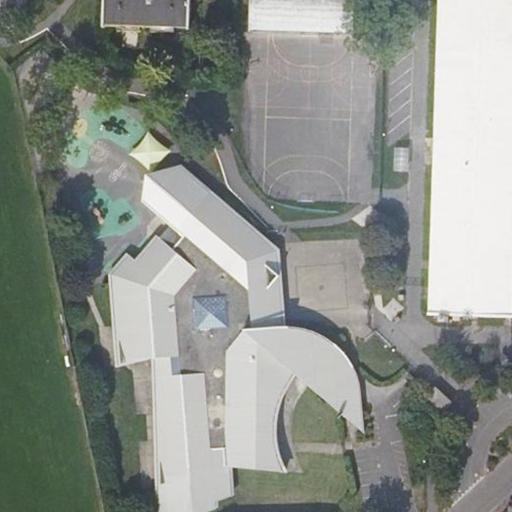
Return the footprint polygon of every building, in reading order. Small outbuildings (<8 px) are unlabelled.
[(99,0),(99,27),(185,28),(185,0),(99,0)] [(242,0),(243,26),(348,26),(347,0),(242,0)] [(511,0),(434,0),(432,301),(511,302),(511,0)] [(120,369),(158,360),(174,355),(178,374),(167,377),(169,489),(179,485),(183,494),(170,499),(170,511),(214,511),(213,505),(234,497),(229,471),(289,474),(284,461),(282,452),(280,440),(280,431),(279,424),(282,412),(284,402),(288,392),(292,384),(297,378),(301,374),(372,429),(372,422),(371,405),(369,396),(366,386),(364,379),(360,372),(354,363),(350,357),(344,352),(337,346),(328,341),(318,335),(317,335),(310,333),(297,331),(289,331),(287,331),(277,332),(273,291),(283,279),(283,277),(270,269),(269,256),(280,249),(273,243),(212,193),(183,168),(154,203),(178,223),(145,263),(134,253),(112,279),(120,369)] [(283,277),(280,249),(269,256),(270,269),(283,277)] [(289,331),(283,279),(273,291),(277,332),(287,331),(289,331)] [(160,492),(169,489),(167,377),(178,374),(174,355),(158,360),(160,492)] [(440,416),(451,402),(434,388),(423,402),(440,416)]
